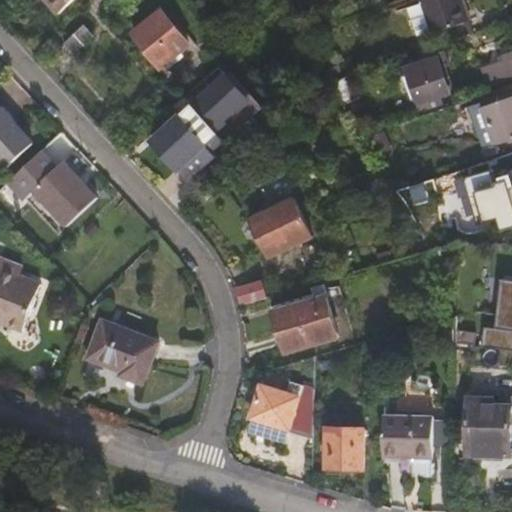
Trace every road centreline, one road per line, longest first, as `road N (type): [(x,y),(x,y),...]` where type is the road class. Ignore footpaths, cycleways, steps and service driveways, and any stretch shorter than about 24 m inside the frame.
road 1 (residential): [(0,49),(196,262),(214,294),(222,384),(194,480)]
road 2 (residential): [(0,411),(194,480)]
